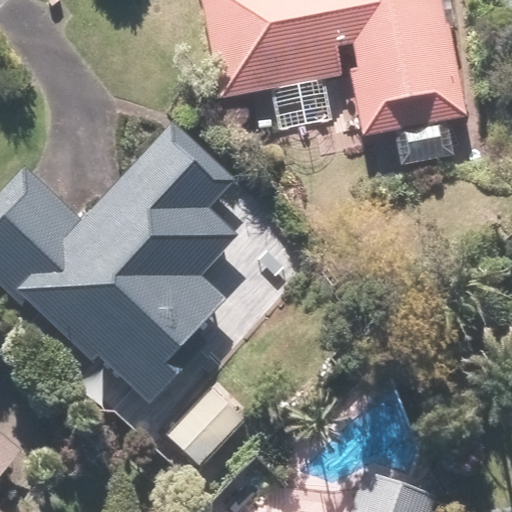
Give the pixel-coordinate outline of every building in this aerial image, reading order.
[(194,0),(214,101),(343,76),(355,140),(460,120),(435,0),(194,0)] [(18,171),(0,190),(0,291),(136,414),(179,366),(168,356),(218,301),(196,281),(231,243),(202,216),(229,186),(165,129),(78,225),(18,171)] [(213,392),(162,442),(191,473),(243,422),(213,392)] [(0,511),(0,476),(20,452),(0,436),(0,511)] [(423,511),(428,500),(363,478),(351,511),(423,511)]
